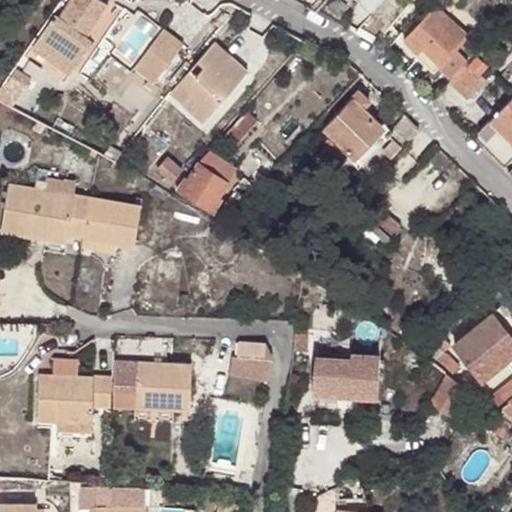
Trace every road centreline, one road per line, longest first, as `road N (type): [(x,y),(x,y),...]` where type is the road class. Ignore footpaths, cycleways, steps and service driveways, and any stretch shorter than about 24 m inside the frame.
road 1 (residential): [(87,321),(270,327),(287,349),(263,511)]
road 2 (residential): [(262,0),(378,64),(511,197)]
